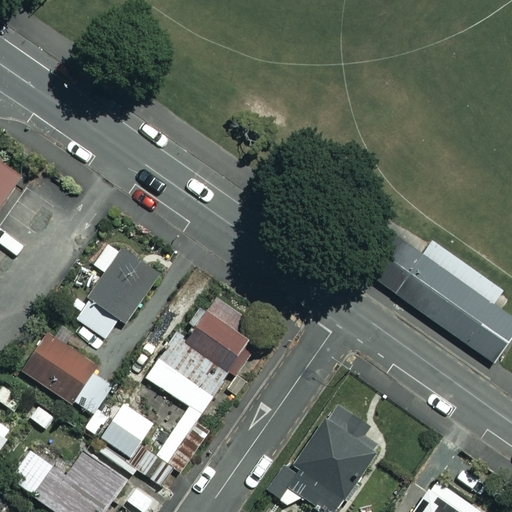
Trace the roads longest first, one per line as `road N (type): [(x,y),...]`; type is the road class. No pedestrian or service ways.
road 1 (residential): [(348,307),(0,62)]
road 2 (residential): [(206,511),(348,307)]
road 3 (residential): [(511,421),(348,307)]
